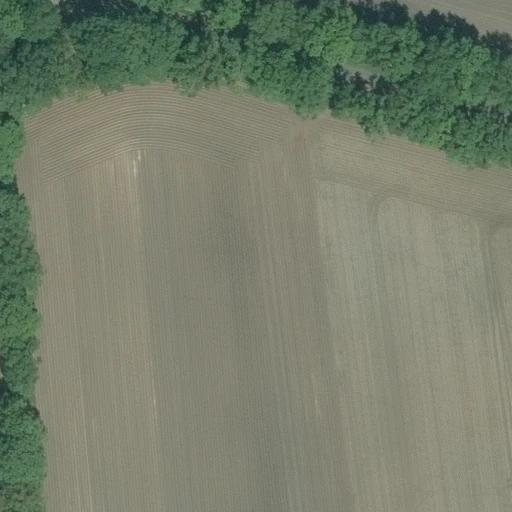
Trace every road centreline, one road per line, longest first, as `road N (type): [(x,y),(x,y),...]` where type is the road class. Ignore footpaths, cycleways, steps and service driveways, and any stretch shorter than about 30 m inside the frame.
road 1 (unclassified): [(511,126),(110,21)]
road 2 (unclassified): [(110,21),(79,50),(0,84)]
